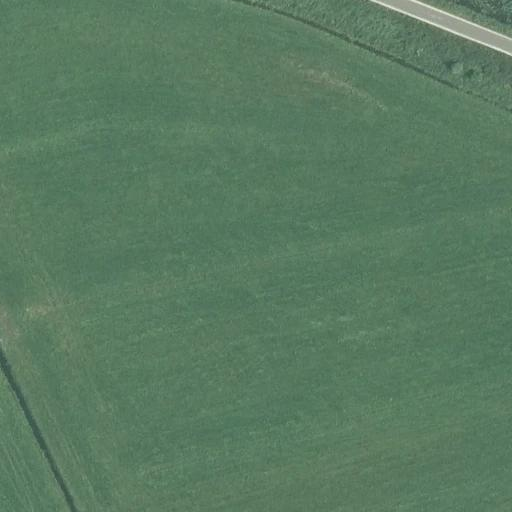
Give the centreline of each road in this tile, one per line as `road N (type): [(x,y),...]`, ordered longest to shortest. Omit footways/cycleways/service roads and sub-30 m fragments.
road 1 (track): [(95,511),(0,310)]
road 2 (unclassified): [(511,46),(390,0)]
